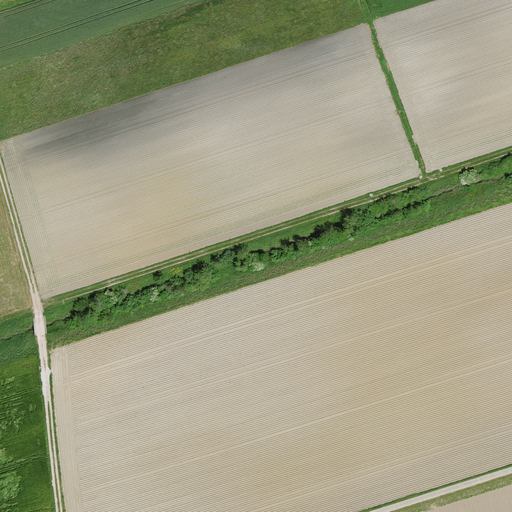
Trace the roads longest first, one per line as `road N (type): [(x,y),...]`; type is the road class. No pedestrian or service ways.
road 1 (track): [(0,162),(37,310),(59,511)]
road 2 (track): [(374,511),(511,468)]
